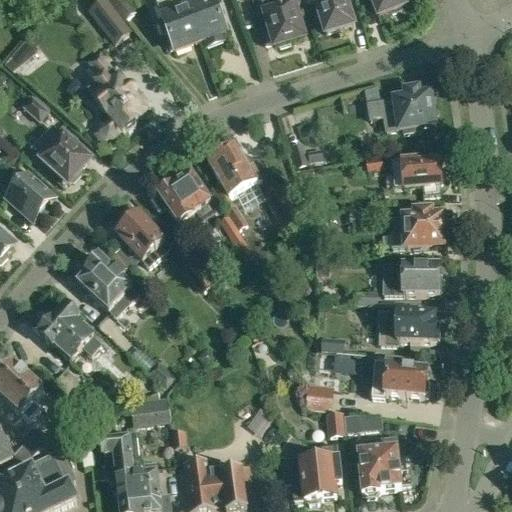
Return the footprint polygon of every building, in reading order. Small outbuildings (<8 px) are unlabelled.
[(137,15),(123,0),(122,0),(114,8),(128,23),(137,15)] [(187,13),(201,46),(205,45),(207,51),(223,45),(220,39),(226,36),(211,0),(196,0),(200,8),(187,13)] [(298,0),(278,0),(262,5),(266,18),(265,18),(270,36),(262,38),(266,51),(274,48),(275,51),(278,50),(281,53),(291,50),(292,46),(304,42),(295,11),(301,9),(298,0)] [(343,0),(315,0),(316,4),(315,4),(316,7),(314,8),(318,20),(320,20),(326,38),(353,30),(343,0)] [(402,11),(405,10),(400,0),(370,0),(378,20),(389,16),(392,18),(401,15),(402,11)] [(174,57),(201,46),(187,13),(183,15),(177,1),(157,8),(163,23),(161,23),(163,27),(159,28),(163,38),(167,37),(174,57)] [(107,4),(90,18),(114,49),(132,35),(107,4)] [(103,116),(105,117),(108,121),(109,120),(111,123),(102,130),(101,135),(108,143),(113,143),(122,136),(123,139),(126,136),(130,137),(136,132),(137,127),(139,127),(138,126),(147,119),(140,110),(145,107),(138,95),(137,94),(135,93),(134,93),(132,92),(131,92),(129,92),(128,93),(121,83),(120,84),(113,75),(112,76),(100,60),(89,69),(99,83),(101,82),(102,84),(88,95),(98,108),(98,110),(99,111),(100,113),(101,114),(102,115),(103,116)] [(395,105),(382,108),(379,90),(366,93),(371,125),(384,123),(386,136),(400,134),(400,135),(436,129),(433,112),(435,109),(434,103),(431,102),(430,98),(419,100),(418,94),(405,97),(407,102),(395,104),(395,105)] [(41,127),(49,117),(33,103),(24,113),(41,127)] [(81,175),(91,165),(81,156),(71,146),(70,147),(64,141),(64,142),(52,131),(32,154),(57,177),(53,181),(65,191),(68,187),(69,188),(71,186),(75,186),(81,179),(81,175)] [(231,221),(240,235),(249,229),(236,210),(234,211),(231,204),(238,200),(247,215),(267,203),(258,188),(264,185),(254,168),(249,171),(237,149),(208,166),(223,190),(214,195),(231,221)] [(302,153),(292,156),(297,174),(307,171),(302,153)] [(308,155),(309,166),(325,165),(324,154),(308,155)] [(425,201),(441,200),(440,192),(442,192),(446,186),(445,178),(441,176),(441,165),(417,166),(416,163),(403,164),(403,165),(392,166),(394,194),(405,193),(405,195),(424,193),(425,201)] [(367,166),(368,176),(382,174),(381,164),(367,166)] [(40,219),(44,222),(52,212),(49,209),(54,203),(28,180),(27,181),(16,172),(2,190),(11,198),(7,203),(34,226),(40,219)] [(204,228),(219,218),(212,208),(213,207),(193,179),(175,192),(174,190),(173,191),(166,190),(161,194),(160,200),(159,201),(160,201),(152,207),(160,218),(167,213),(180,230),(198,218),(204,228)] [(283,237),(285,235),(291,246),(305,238),(298,227),(300,227),(295,219),(299,217),(282,189),(265,199),(282,227),(279,229),(283,237)] [(351,228),(379,225),(378,213),(350,216),(351,228)] [(422,253),(445,252),(445,242),(447,240),(446,234),(444,231),(444,222),(432,223),(432,218),(417,218),(417,223),(391,225),(393,255),(412,254),(414,257),(420,256),(422,253)] [(162,263),(172,253),(166,248),(167,247),(140,219),(129,231),(125,230),(120,235),(120,239),(117,241),(143,268),(144,267),(150,273),(162,262),(162,263)] [(222,226),(241,254),(249,267),(257,262),(249,249),(240,235),(231,221),(222,226)] [(0,268),(2,268),(8,261),(7,258),(15,248),(0,234),(0,268)] [(214,286),(184,253),(173,263),(203,297),(214,286)] [(138,286),(132,292),(124,285),(126,282),(119,276),(117,278),(100,263),(99,264),(94,264),(89,270),(89,274),(88,275),(90,277),(79,289),(81,290),(81,296),(87,302),(91,301),(111,319),(112,318),(118,323),(129,312),(130,313),(140,302),(148,310),(155,302),(138,286)] [(386,272),(385,302),(405,302),(405,301),(440,302),(444,298),(445,287),(441,284),(441,271),(403,271),(403,272),(386,272)] [(356,309),(377,311),(378,298),(357,297),(356,309)] [(93,362),(103,350),(94,343),(95,342),(84,333),(86,331),(80,325),(80,324),(66,312),(52,327),(44,320),(33,332),(41,340),(40,340),(56,354),(56,353),(72,367),(84,354),(93,362)] [(400,348),(436,349),(440,346),(440,335),(437,332),(437,330),(435,330),(435,322),(417,322),(417,318),(399,318),(379,318),(379,337),(381,337),(380,354),(400,354),(400,348)] [(345,343),(323,342),(322,357),(345,358),(345,343)] [(30,427),(42,414),(35,408),(45,396),(14,367),(0,382),(0,400),(23,421),(24,420),(30,427)] [(167,392),(175,383),(160,368),(151,377),(167,392)] [(376,368),(375,374),(373,404),(385,405),(385,401),(425,405),(426,403),(430,400),(431,391),(427,386),(428,376),(402,373),(402,369),(388,368),(388,369),(376,368)] [(307,414),(332,417),(335,393),(310,390),(307,414)] [(94,430),(111,421),(102,402),(90,408),(96,419),(91,422),(94,430)] [(135,432),(171,427),(168,404),(142,407),(142,411),(133,412),(135,432)] [(327,420),(330,443),(347,441),(347,438),(345,422),(345,418),(327,420)] [(345,422),(347,438),(383,435),(382,422),(355,420),(345,422)] [(92,446),(108,444),(105,426),(91,433),(92,446)] [(24,443),(26,446),(26,447),(33,461),(33,462),(50,453),(49,450),(41,434),(35,438),(24,443)] [(26,447),(26,446),(12,461),(0,437),(0,472),(14,465),(17,469),(33,461),(26,447)] [(176,455),(188,453),(186,437),(173,438),(176,455)] [(171,511),(170,502),(161,503),(158,478),(157,478),(157,469),(141,471),(138,444),(103,448),(107,485),(112,489),(113,498),(119,502),(120,502),(120,511),(171,511)] [(367,505),(377,503),(381,497),(402,495),(402,493),(413,492),(411,476),(401,477),(398,455),(379,457),(377,445),(358,447),(359,459),(358,459),(363,501),(365,500),(367,505)] [(311,511),(321,510),(324,505),(338,504),(336,490),(344,489),(341,464),(340,464),(339,451),(322,453),(324,465),(301,468),(304,490),(294,491),(296,508),(305,507),(311,511)] [(0,511),(68,511),(79,507),(70,490),(76,488),(71,476),(77,473),(69,455),(62,459),(62,458),(0,487),(0,511)] [(247,511),(245,490),(253,489),(250,473),(222,476),(220,465),(211,466),(211,465),(184,468),(189,511),(247,511)]
